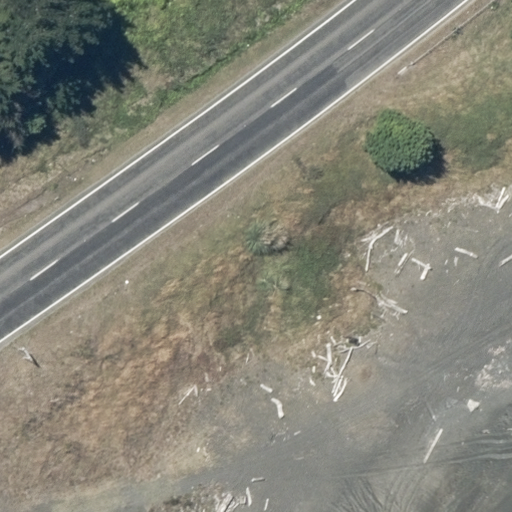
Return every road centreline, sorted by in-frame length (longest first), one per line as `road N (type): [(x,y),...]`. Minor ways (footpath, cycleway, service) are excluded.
road 1 (trunk): [(0,242),(320,0)]
road 2 (trunk): [(279,0),(0,184)]
